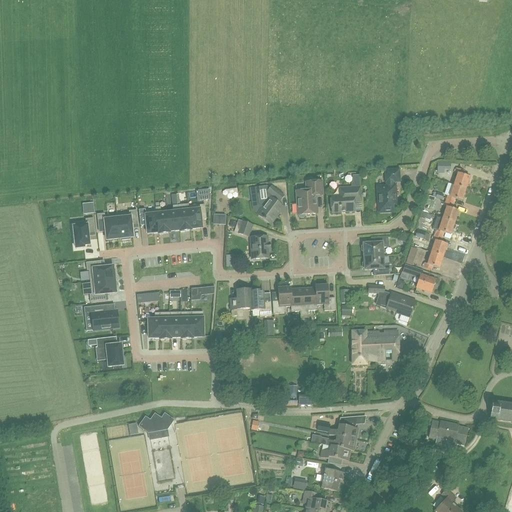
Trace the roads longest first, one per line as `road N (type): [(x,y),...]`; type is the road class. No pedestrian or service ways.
road 1 (residential): [(404,402),(293,412),(213,402),(213,358),(137,360),(127,286)]
road 2 (residential): [(339,234),(391,231),(406,219),(440,143),(511,138)]
road 3 (residential): [(123,252),(219,242),(215,276),(296,271)]
road 4 (residential): [(404,402),(472,418),(492,382),(511,372)]
road 5 (residential): [(348,511),(404,402)]
